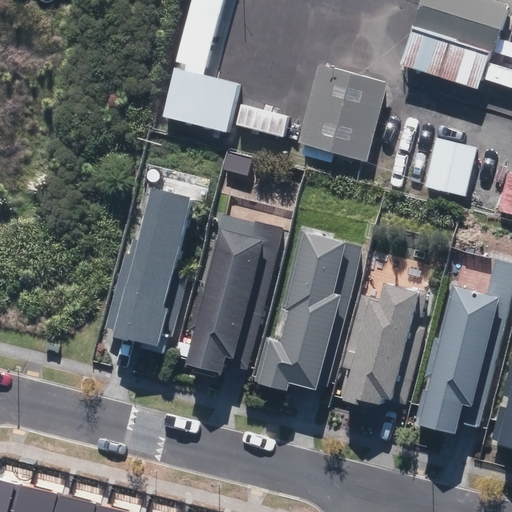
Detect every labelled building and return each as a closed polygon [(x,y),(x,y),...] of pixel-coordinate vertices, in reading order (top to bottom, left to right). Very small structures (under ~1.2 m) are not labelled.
[(193,0),(179,51),(208,59),(225,0),(193,0)] [(424,0),(404,67),(481,90),(485,75),(511,83),(511,66),(491,60),(493,54),(496,55),(511,6),(491,0),(424,0)] [(165,118),(228,134),(241,84),(193,73),(195,67),(186,65),(185,71),(178,69),(165,118)] [(303,143),(370,161),(390,85),(323,67),(303,143)] [(237,126),(280,138),(283,129),(279,127),(284,109),(245,98),(237,126)] [(427,188),(467,197),(478,148),(439,138),(427,188)] [(202,197),(161,186),(147,240),(138,237),(134,253),(130,252),(111,326),(125,329),(124,334),(150,341),(148,347),(173,353),(177,336),(180,337),(197,272),(184,269),(202,197)] [(196,363),(232,372),(234,364),(240,366),(253,369),(288,229),(221,213),(193,328),(204,331),(196,363)] [(257,380),(297,390),(299,382),(316,386),(326,388),(326,385),(336,388),(372,243),(306,227),(285,311),(297,314),(290,340),(273,336),(271,343),(267,342),(257,380)] [(428,423),(464,432),(466,422),(472,424),(486,427),(511,322),(511,261),(502,259),(493,293),(463,286),(428,423)] [(358,368),(351,397),(381,404),(382,399),(390,401),(391,395),(398,397),(413,401),(432,326),(426,324),(433,294),(395,284),(391,300),(366,294),(348,365),(358,368)] [(0,511),(9,511),(17,484),(0,479),(0,511)] [(9,511),(54,511),(59,495),(17,484),(9,511)] [(98,511),(100,505),(59,495),(54,511),(98,511)]
